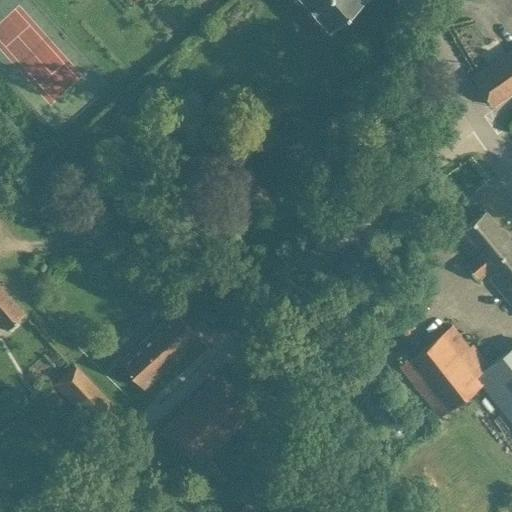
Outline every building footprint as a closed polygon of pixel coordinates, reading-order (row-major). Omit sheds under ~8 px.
[(305,0),(318,13),(331,28),(362,0),(305,0)] [(492,105),(497,102),(511,92),(511,49),(475,74),(472,76),(492,105)] [(213,153),(219,163),(240,167),(248,160),(256,137),(217,131),(213,153)] [(478,279),(486,272),(511,304),(511,242),(486,210),(455,235),(474,258),(467,264),(478,279)] [(380,260),(388,252),(381,244),(372,251),(380,260)] [(0,322),(2,321),(9,328),(25,313),(12,298),(0,285),(0,322)] [(144,387),(199,337),(176,311),(121,361),(144,387)] [(511,419),(511,347),(489,365),(473,345),(470,347),(452,325),(401,366),(413,381),(439,415),(482,381),(511,419)] [(54,383),(95,426),(116,408),(74,365),(54,383)] [(220,393),(215,388),(211,383),(169,424),(178,434),(168,443),(193,471),(255,411),(231,383),(220,393)] [(238,448),(280,492),(297,475),(256,431),(238,448)] [(220,485),(228,478),(212,460),(204,467),(220,485)]
